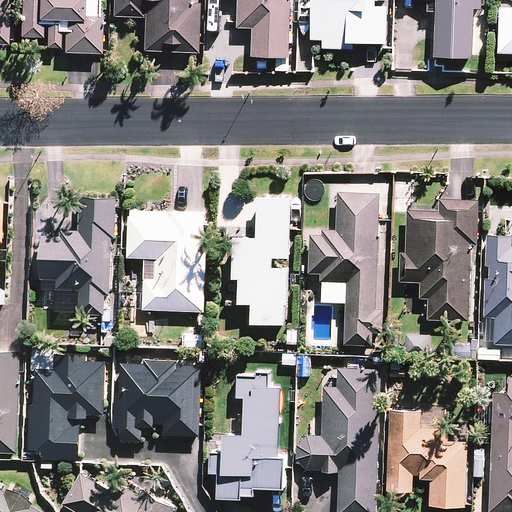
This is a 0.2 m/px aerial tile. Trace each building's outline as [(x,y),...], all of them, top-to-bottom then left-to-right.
[(0,0),(0,46),(13,47),(14,0),(0,0)] [(67,55),(105,55),(105,28),(102,28),(102,0),(26,0),(26,40),(46,40),(46,27),(50,27),(49,50),(67,50),(67,55)] [(148,19),(146,52),(201,55),(204,4),(193,3),(193,0),(117,0),(116,17),(148,19)] [(256,59),(293,61),(295,0),(242,0),(241,31),(257,32),(256,59)] [(359,46),(390,47),(392,0),(335,0),(335,4),(316,3),(315,44),(319,44),(326,44),(326,52),(358,54),(359,46)] [(441,15),(439,61),(476,62),(478,13),(485,14),(485,0),(432,0),(432,15),(441,15)] [(511,10),(504,11),(502,57),(511,57),(511,10)] [(378,348),(384,196),(342,195),(341,234),(327,233),(326,238),(314,238),(313,277),(325,277),(324,285),(352,286),(349,347),(378,348)] [(293,232),(295,201),(262,199),(260,241),(238,240),(236,283),(244,284),(242,308),(256,308),(255,327),(289,329),(292,271),(277,271),(277,261),(292,262),(293,232)] [(122,202),(85,200),(83,233),(65,232),(65,239),(48,238),(46,283),(62,283),(61,292),(83,293),(82,317),(110,318),(110,299),(114,299),(117,242),(120,242),(122,202)] [(443,214),(412,213),(410,255),(405,255),(404,285),(424,286),(423,302),(432,302),(431,323),(473,324),(476,247),(482,247),(484,203),(443,202),(443,214)] [(175,220),(133,218),(131,261),(159,262),(158,282),(149,282),(147,313),(208,316),(212,240),(208,240),(209,216),(176,215),(175,220)] [(511,238),(492,238),(491,269),(494,269),(494,282),(490,282),(489,320),(500,321),(499,347),(511,347),(511,238)] [(204,334),(183,333),(183,348),(203,348),(204,334)] [(429,336),(407,334),(405,357),(428,358),(429,336)] [(0,455),(23,456),(26,354),(0,353),(0,455)] [(60,372),(40,372),(39,408),(35,408),(34,452),(46,452),(45,461),(84,463),(86,426),(81,426),(81,422),(92,422),(92,417),(109,418),(111,364),(92,363),(92,358),(60,357),(60,372)] [(149,367),(126,366),(124,396),(121,396),(120,430),(125,431),(125,443),(147,444),(147,429),(158,429),(158,426),(168,427),(168,438),(204,439),(207,370),(182,369),(182,364),(150,362),(149,367)] [(379,511),(385,372),(343,370),(342,390),(328,389),(326,438),(313,438),(302,448),(301,462),(312,473),(327,473),(327,474),(344,475),(342,511),(379,511)] [(282,460),(285,391),(273,390),(273,376),(260,376),(260,380),(242,379),(241,401),(249,401),(248,438),(228,437),(228,457),(214,456),(214,477),(222,477),(221,502),(245,503),(245,498),(259,499),(259,491),(288,493),(290,460),(282,460)] [(511,511),(511,395),(498,395),(493,511),(511,511)] [(426,414),(396,413),(392,493),(417,494),(418,477),(425,477),(425,482),(435,483),(434,508),(470,509),(470,508),(472,444),(453,444),(453,431),(425,430),(426,414)] [(76,511),(177,511),(179,510),(148,492),(144,499),(125,487),(120,495),(86,475),(68,507),(76,511)] [(4,503),(0,500),(0,511),(27,511),(6,500),(4,503)]
